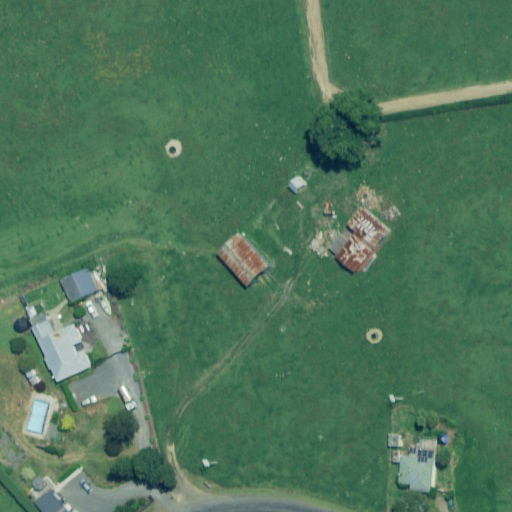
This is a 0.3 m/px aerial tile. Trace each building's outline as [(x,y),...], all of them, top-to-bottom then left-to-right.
[(308,186),(300,177),(290,186),(298,195),(308,186)] [(393,232),(365,209),(330,251),(358,274),(393,232)] [(274,268),(244,235),(222,255),(251,288),(274,268)] [(106,291),(96,269),(67,282),(77,305),(106,291)] [(59,335),(54,323),(38,330),(60,383),(95,369),(89,353),(81,356),(77,347),(87,343),(80,326),(59,335)] [(403,448),(403,434),(390,434),(390,448),(403,448)] [(438,461),(403,458),(401,485),(413,486),(413,492),(435,494),(438,461)] [(69,511),(53,492),(38,504),(44,511),(69,511)]
